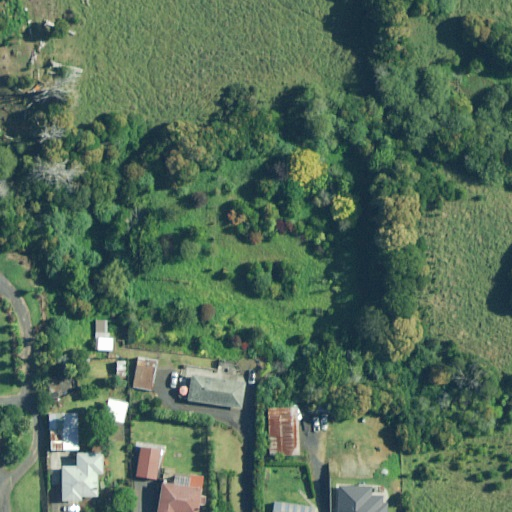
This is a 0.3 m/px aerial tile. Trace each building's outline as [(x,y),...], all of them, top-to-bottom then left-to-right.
[(107,332),(108,323),(95,322),(93,349),(111,351),(113,333),(107,332)] [(330,341),(302,339),(301,354),(329,356),(330,341)] [(153,368),(136,365),(132,388),(149,391),(153,368)] [(242,383),(189,376),(186,401),(238,409),(242,383)] [(126,403),(107,400),(104,420),(122,423),(126,403)] [(298,455),(296,407),(267,409),(269,456),(298,455)] [(78,450),(77,414),(48,415),(49,451),(78,450)] [(380,428),(340,428),(340,453),(380,453),(380,428)] [(158,451),(138,448),(134,477),(155,479),(158,451)] [(102,454),(76,454),(76,468),(61,468),(60,501),(80,502),(80,497),(96,497),(97,473),(101,473),(102,454)] [(197,511),(201,477),(188,476),(187,486),(159,483),(156,511),(197,511)] [(310,511),(312,507),(272,502),(270,511),(310,511)]
